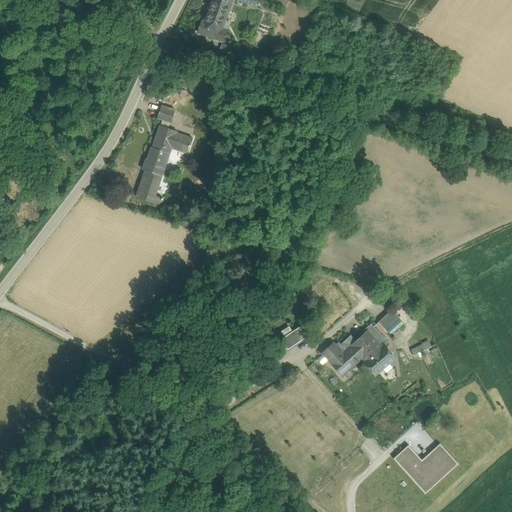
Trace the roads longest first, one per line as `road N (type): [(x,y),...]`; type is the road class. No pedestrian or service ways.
road 1 (track): [(511,158),(14,0)]
road 2 (unclassified): [(184,0),(98,166),(0,296)]
